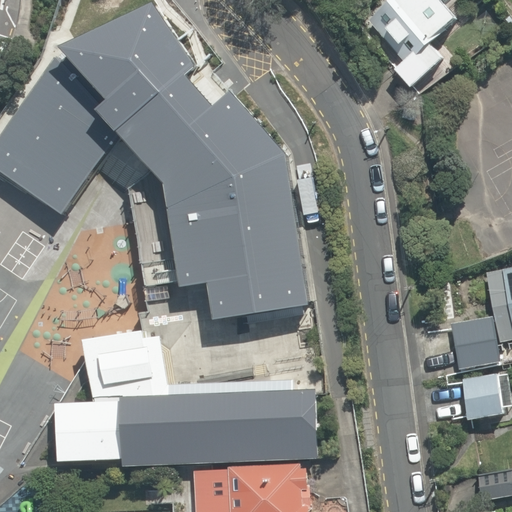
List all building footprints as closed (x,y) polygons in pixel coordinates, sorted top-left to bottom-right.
[(392,0),(367,20),(402,64),(395,70),(411,89),(445,62),(431,44),(485,0),(392,0)] [(128,140),(172,189),(187,292),(215,288),(221,324),(317,310),(292,157),(238,94),(221,110),(194,80),(204,71),(162,8),(71,53),(117,106),(105,116),(128,140)] [(117,106),(71,53),(0,146),(0,170),(66,217),(128,140),(105,116),(117,106)] [(511,268),(488,273),(503,347),(511,344),(511,268)] [(493,319),(454,325),(461,370),(500,364),(493,319)] [(129,468),(324,461),(321,392),(296,392),(295,381),(171,386),(164,338),(171,337),(169,330),(90,345),(100,404),(62,406),(64,465),(129,462),(129,468)] [(499,375),(463,380),(469,422),(505,417),(499,375)] [(306,511),(306,466),(194,469),(194,511),(306,511)] [(511,472),(478,478),(482,504),(511,499),(511,472)]
